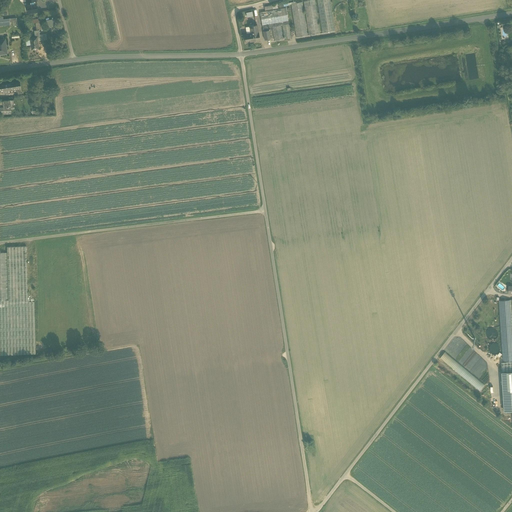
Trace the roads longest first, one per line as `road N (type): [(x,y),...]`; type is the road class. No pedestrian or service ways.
road 1 (track): [(281,0),(232,12),(312,511)]
road 2 (unclassified): [(511,14),(241,55),(105,57),(0,70)]
road 3 (track): [(315,511),(511,259)]
road 4 (track): [(265,211),(0,242)]
road 5 (track): [(287,356),(142,373)]
